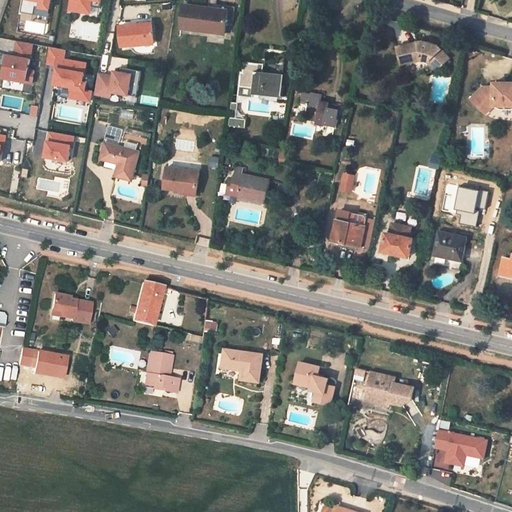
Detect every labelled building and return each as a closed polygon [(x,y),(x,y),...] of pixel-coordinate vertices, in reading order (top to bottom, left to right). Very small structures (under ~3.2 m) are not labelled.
[(21,0),(20,13),(34,15),(35,7),(50,10),(51,0),(21,0)] [(101,0),(71,0),(70,10),(91,14),(93,6),(100,8),(101,0)] [(227,11),(185,5),(181,28),(224,34),(227,11)] [(322,18),(310,16),(306,37),(318,39),(322,18)] [(139,25),(121,26),(123,46),(154,44),(153,26),(140,27),(139,25)] [(425,40),(398,47),(402,65),(422,60),(430,64),(437,71),(450,58),(440,46),(425,40)] [(33,44),(18,41),(15,57),(8,55),(4,78),(33,83),(35,71),(29,70),(33,44)] [(66,50),(50,47),(47,64),(58,66),(55,84),(61,85),(59,95),(90,100),(91,92),(85,90),(86,82),(83,82),(86,63),(64,60),(66,50)] [(280,95),(282,76),(284,63),(268,60),(267,74),(262,74),(263,66),(246,64),(245,74),(243,74),(241,86),(255,88),(255,92),(280,95)] [(115,77),(99,74),(96,93),(111,96),(112,91),(137,96),(142,71),(122,67),(121,72),(116,71),(115,77)] [(485,86),(473,98),(482,108),(490,99),(495,99),(494,105),(511,104),(511,87),(511,83),(494,82),(494,86),(485,86)] [(335,127),(339,109),(329,107),(329,103),(320,102),(321,95),(312,93),(312,95),(303,93),(301,103),(308,104),(306,117),(317,119),(316,123),(335,127)] [(490,99),(482,108),(487,113),(494,105),(495,99),(490,99)] [(122,130),(109,127),(100,159),(119,164),(115,176),(132,181),(139,152),(118,146),(122,130)] [(75,136),(48,131),(45,148),(47,149),(46,156),(69,160),(72,146),(73,146),(75,136)] [(202,169),(168,165),(165,187),(183,189),(183,187),(199,189),(202,169)] [(238,197),(266,203),(270,180),(243,174),(244,169),(237,167),(234,179),(233,184),(241,185),(238,197)] [(350,194),(354,179),(345,177),(342,192),(350,194)] [(234,179),(230,178),(227,195),(238,197),(241,185),(233,184),(234,179)] [(361,246),(366,226),(368,217),(356,214),(353,224),(338,221),(334,241),(349,244),(350,247),(358,249),(361,246)] [(390,234),(386,233),(382,251),(409,257),(414,239),(409,238),(412,228),(392,224),(390,234)] [(447,258),(462,261),(468,237),(440,231),(435,255),(447,258)] [(445,265),(447,258),(435,255),(433,262),(445,265)] [(511,259),(505,258),(501,274),(511,276),(511,259)] [(162,287),(144,282),(134,321),(153,325),(162,287)] [(60,317),(72,319),(72,321),(88,324),(92,304),(77,301),(69,300),(70,297),(53,294),(53,296),(50,309),(61,312),(60,317)] [(264,354),(226,349),(223,368),(242,370),(241,380),(260,382),(264,354)] [(172,357),(151,352),(145,385),(155,387),(164,388),(163,391),(176,393),(178,379),(166,377),(167,368),(170,369),(172,357)] [(320,367),(300,362),(296,380),(312,384),(311,390),(316,391),(314,401),(331,405),(335,387),(327,385),(329,379),(318,377),(320,367)] [(411,399),(414,387),(394,383),(396,377),(372,372),(368,391),(381,394),(379,403),(389,405),(390,402),(403,405),(411,399)] [(368,391),(366,400),(379,403),(381,394),(368,391)] [(488,441),(440,431),(436,449),(448,451),(445,463),(465,467),(467,456),(484,460),(488,441)]
